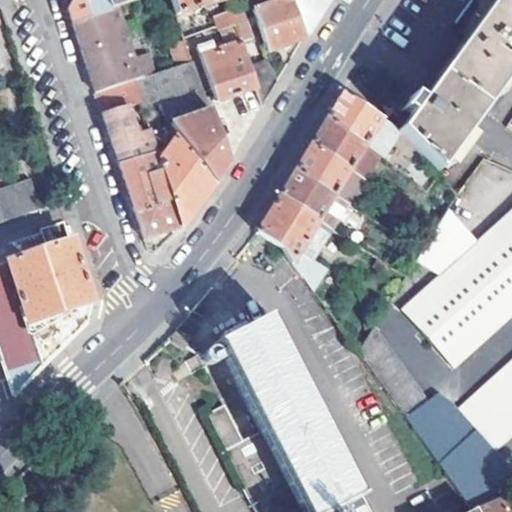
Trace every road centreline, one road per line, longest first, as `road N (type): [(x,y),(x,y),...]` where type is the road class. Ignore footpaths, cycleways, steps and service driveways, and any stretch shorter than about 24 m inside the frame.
road 1 (secondary): [(160,305),(218,233),(368,0)]
road 2 (residential): [(40,0),(118,242),(160,305)]
road 3 (secondary): [(0,456),(160,305)]
